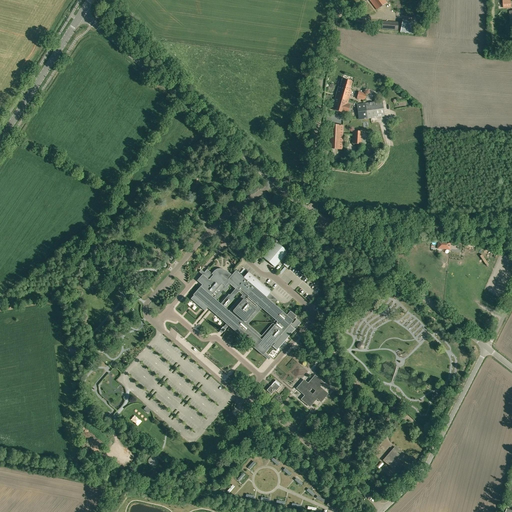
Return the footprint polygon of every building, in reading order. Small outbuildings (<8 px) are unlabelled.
[(369,0),(377,10),(387,2),(385,0),(369,0)] [(382,21),(382,30),(398,30),(398,22),(382,21)] [(335,97),(348,101),(352,90),(350,89),(352,81),(342,78),(340,86),(338,86),(335,97)] [(358,92),(357,99),(365,101),(366,93),(358,92)] [(335,97),(332,109),(348,114),(350,104),(348,103),(348,101),(335,97)] [(382,101),(365,103),(367,119),(385,117),(382,101)] [(367,119),(365,103),(357,104),(359,120),(367,119)] [(343,126),(327,125),(326,149),(342,150),(343,126)] [(353,131),(352,144),(362,144),(362,131),(353,131)] [(288,252),(276,242),(263,257),(275,267),(288,252)] [(204,273),(201,270),(199,272),(202,275),(197,281),(202,285),(200,287),(193,295),(194,295),(191,299),(204,311),(205,311),(208,307),(210,309),(227,324),(228,325),(249,343),(245,347),(249,343),(250,342),(255,346),(254,348),(256,349),(263,355),(267,359),(265,356),(267,354),(265,353),(271,347),(271,346),(277,351),(282,345),(284,343),(293,333),(294,331),(295,330),(301,323),(297,319),(292,324),(291,322),(296,316),(290,311),(287,316),(280,310),(279,311),(277,309),(265,299),(266,299),(270,293),(271,292),(272,292),(265,286),(262,289),(259,286),(261,283),(259,281),(256,278),(249,272),(243,278),(236,271),(232,276),(229,273),(229,272),(226,271),(223,269),(220,269),(217,269),(214,271),(214,272),(212,274),(207,269),(204,273)] [(308,383),(304,379),(296,388),(304,395),(301,400),(310,407),(317,399),(321,402),(328,394),(320,387),(324,383),(315,375),(308,383)] [(281,384),(276,380),(267,390),(271,393),(275,389),(276,390),(281,384)] [(376,456),(384,447),(381,444),(373,453),(376,456)] [(384,458),(382,460),(390,467),(396,460),(400,455),(393,449),(390,452),(384,458)] [(280,464),(273,458),(270,461),(278,467),(280,464)] [(293,474),(285,468),(283,471),(291,477),(293,474)] [(243,473),(237,480),(240,482),(246,475),(243,473)] [(304,483),(297,478),(295,481),(301,486),(304,483)] [(228,495),(236,487),(233,484),(226,493),(228,495)] [(317,494),(310,488),(307,491),(314,497),(317,494)]
